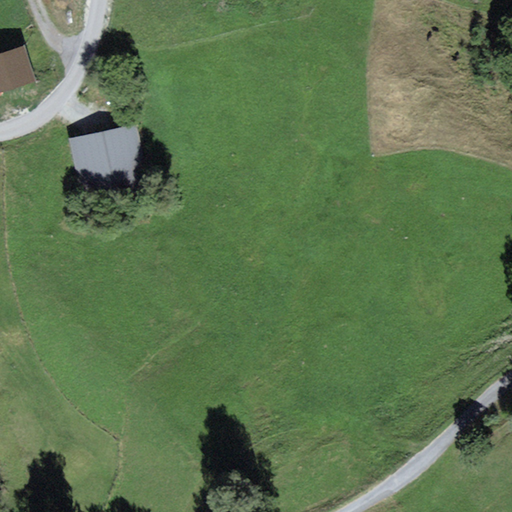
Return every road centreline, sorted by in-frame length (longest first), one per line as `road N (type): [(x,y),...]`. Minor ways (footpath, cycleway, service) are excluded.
road 1 (unclassified): [(350,511),(409,473),(511,380)]
road 2 (residential): [(102,0),(83,68),(62,98),(0,133)]
